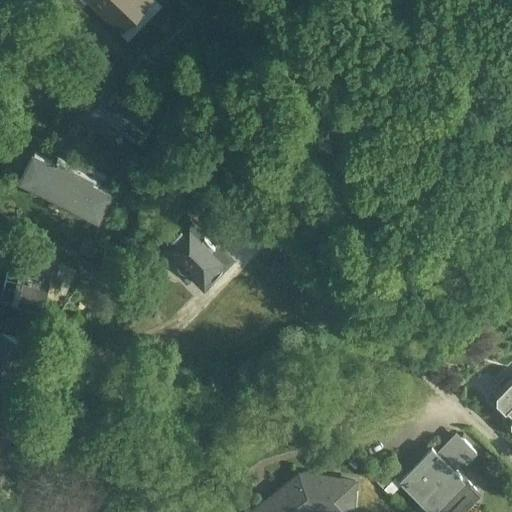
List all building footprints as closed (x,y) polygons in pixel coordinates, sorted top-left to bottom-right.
[(148,0),(76,0),(111,36),(148,0)] [(46,8),(27,3),(22,22),(41,27),(46,8)] [(135,109),(114,94),(115,92),(113,90),(111,92),(106,88),(98,99),(78,84),(66,102),(86,117),(94,106),(122,127),(135,109)] [(106,174),(74,158),(73,160),(75,160),(73,164),(58,156),(57,158),(59,159),(57,162),(42,156),(32,175),(74,195),(70,201),(97,215),(109,191),(108,191),(108,189),(111,191),(112,189),(100,183),(104,175),(106,176),(106,174)] [(231,253),(190,214),(165,240),(179,254),(178,259),(180,265),(186,267),(191,266),(205,279),(231,253)] [(50,254),(14,246),(5,290),(40,298),(41,297),(40,297),(45,271),(46,271),(50,254)] [(21,332),(3,323),(0,328),(0,372),(8,377),(14,364),(18,365),(30,341),(19,336),(21,332)] [(511,376),(497,392),(497,399),(506,408),(508,406),(511,410),(511,415),(511,416),(511,424),(511,376)] [(477,450),(461,435),(451,445),(464,457),(467,460),(477,450)] [(441,455),(432,446),(394,486),(401,479),(413,490),(418,485),(445,511),(448,511),(466,494),(468,497),(476,489),(454,468),(464,457),(451,445),(441,455)] [(391,457),(373,475),(386,488),(404,470),(391,457)] [(300,473),(252,511),(316,511),(350,511),(355,480),(300,473)]
